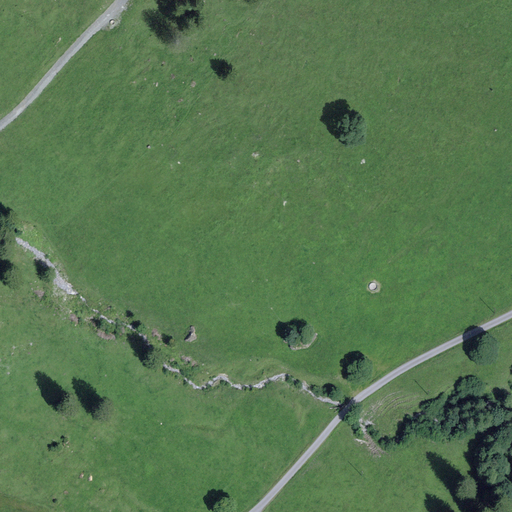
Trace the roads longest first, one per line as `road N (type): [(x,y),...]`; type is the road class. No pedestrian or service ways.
road 1 (unclassified): [(511,314),(372,388),(254,511)]
road 2 (track): [(120,0),(0,125)]
